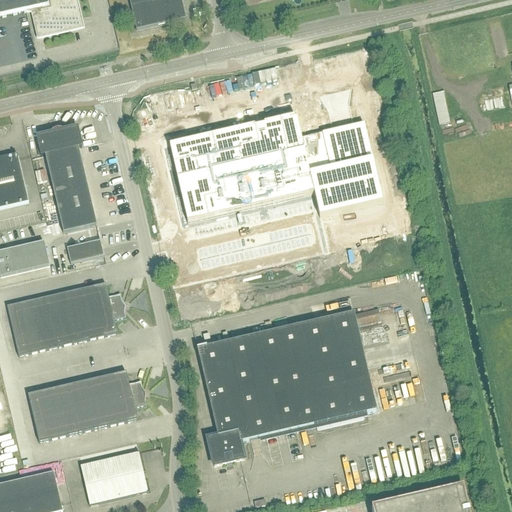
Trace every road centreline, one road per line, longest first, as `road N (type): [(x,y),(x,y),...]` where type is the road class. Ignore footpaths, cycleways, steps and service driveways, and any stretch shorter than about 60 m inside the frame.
road 1 (unclassified): [(179,511),(176,384),(107,82)]
road 2 (primary): [(228,53),(462,0)]
road 3 (primary): [(107,82),(228,53)]
